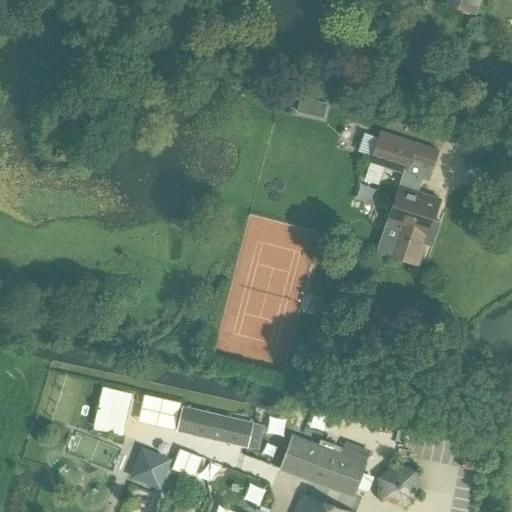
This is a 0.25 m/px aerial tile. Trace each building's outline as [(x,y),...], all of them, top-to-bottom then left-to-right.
[(448,0),(447,4),(474,13),(478,0),(448,0)] [(301,94),(296,113),(324,120),(330,101),(301,94)] [(404,173),(400,186),(399,185),(376,252),(419,266),(426,245),(432,247),(440,222),(434,220),(441,199),(418,191),(421,181),(422,179),(428,181),(438,151),(381,132),(371,162),(404,173)] [(176,432),(247,448),(253,422),(182,406),(176,432)] [(279,469),(354,497),(367,463),(292,435),(279,469)] [(155,456),(142,450),(132,477),(145,482),(148,475),(161,480),(166,467),(153,462),(155,456)] [(415,503),(420,469),(384,463),(378,497),(415,503)] [(348,511),(303,495),(296,511),(348,511)]
